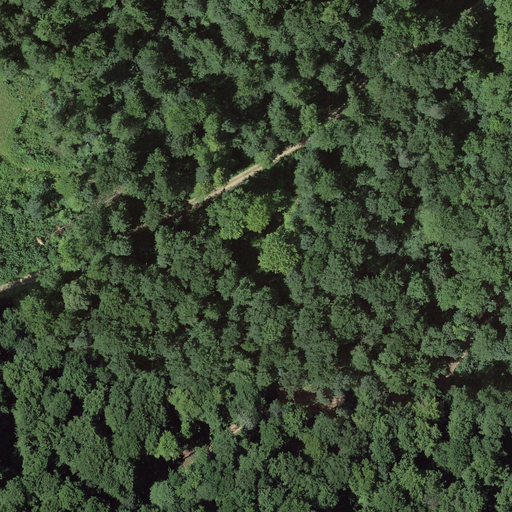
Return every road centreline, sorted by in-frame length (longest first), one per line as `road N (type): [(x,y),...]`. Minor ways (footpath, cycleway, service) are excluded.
road 1 (track): [(0,274),(135,218),(241,160),(324,102),(438,0)]
road 2 (track): [(511,268),(440,366),(393,388),(256,418),(143,511)]
road 3 (track): [(185,191),(51,146),(0,138)]
